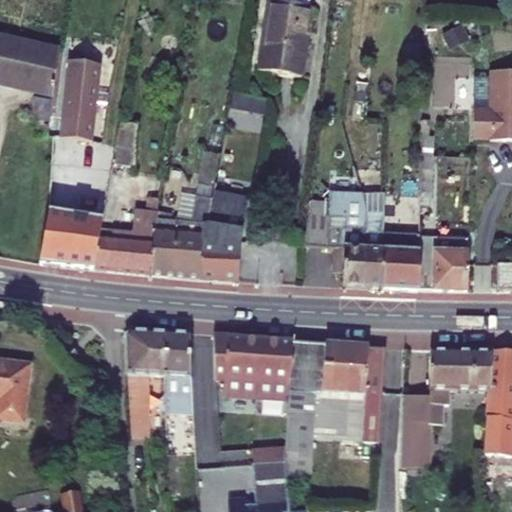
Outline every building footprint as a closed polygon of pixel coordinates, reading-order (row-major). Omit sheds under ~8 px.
[(272,0),(273,2),(269,1),(258,72),(302,78),(314,9),(310,8),(311,0),(272,0)] [(144,31),(155,26),(151,17),(139,22),(144,31)] [(59,51),(0,37),(0,84),(55,97),(59,51)] [(92,143),(101,67),(72,64),(63,141),(92,143)] [(475,78),(474,139),(490,140),(490,141),(511,141),(511,73),(492,73),(492,79),(475,78)] [(366,105),(367,92),(356,91),(354,104),(366,105)] [(232,125),(249,127),(251,110),(268,112),(270,97),(236,92),(232,125)] [(133,172),(137,125),(121,123),(120,128),(113,170),(133,172)] [(420,207),(430,208),(433,137),(422,137),(420,207)] [(204,152),(197,186),(212,190),(220,155),(204,152)] [(91,211),(90,218),(50,212),(40,263),(94,269),(101,236),(102,229),(109,191),(93,188),(89,210),(91,211)] [(213,200),(209,225),(203,225),(200,279),(240,282),(241,245),(248,198),(215,193),(213,200)] [(361,193),(364,206),(365,213),(384,214),(384,194),(361,193)] [(197,198),(192,224),(156,221),(151,275),(200,279),(203,225),(209,225),(213,200),(197,198)] [(113,230),(112,237),(101,236),(94,269),(151,275),(156,221),(160,201),(150,200),(147,214),(122,211),(120,231),(113,230)] [(335,250),(333,274),(343,274),(342,288),(363,289),(364,251),(365,231),(346,229),(346,218),(330,218),(330,203),(310,202),(305,247),(335,250)] [(378,251),(378,268),(383,268),(383,290),(419,291),(419,290),(419,253),(419,238),(419,235),(384,233),(384,252),(378,251)] [(419,238),(419,253),(419,290),(434,290),(468,291),(468,254),(468,239),(419,238)] [(378,251),(364,251),(363,289),(383,290),(383,268),(378,268),(378,251)] [(511,292),(511,266),(498,266),(497,292),(511,292)] [(150,440),(151,378),(165,379),(166,333),(132,331),(126,338),(133,441),(150,440)] [(167,416),(195,416),(192,379),(190,336),(166,333),(165,379),(167,416)] [(290,401),(294,343),(226,337),(224,397),(290,401)] [(319,344),(294,343),(290,401),(287,450),(287,453),(288,464),(288,478),(311,479),(313,440),(314,427),(316,393),(319,344)] [(369,348),(319,344),(316,393),(314,427),(337,429),(336,441),(380,443),(386,350),(369,348)] [(71,347),(66,352),(73,360),(78,355),(71,347)] [(448,407),(449,393),(490,394),(493,351),(430,351),(429,399),(403,397),(401,427),(399,459),(399,470),(429,470),(429,426),(443,426),(443,407),(448,407)] [(511,351),(493,351),(490,394),(489,418),(486,456),(489,484),(511,486),(511,351)] [(0,420),(24,424),(31,367),(0,362),(0,420)] [(336,441),(337,429),(314,427),(313,440),(336,441)] [(253,451),(254,466),(262,466),(286,464),(288,464),(287,453),(287,450),(253,451)] [(288,478),(288,464),(286,464),(262,466),(254,466),(257,507),(247,507),(246,502),(229,503),(229,511),(290,511),(291,511),(288,478)] [(143,492),(150,495),(153,484),(146,482),(143,492)] [(82,511),(79,494),(62,497),(65,511),(82,511)]
